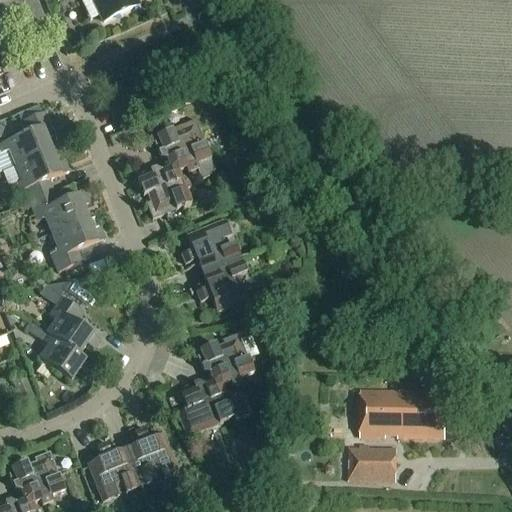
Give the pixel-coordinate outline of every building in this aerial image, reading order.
[(90,0),(103,24),(137,7),(133,0),(90,0)] [(76,36),(66,40),(70,50),(71,52),(81,48),(80,46),(76,36)] [(8,153),(14,168),(51,154),(46,141),(53,137),(44,114),(19,124),(24,136),(0,146),(0,154),(0,156),(8,153)] [(187,176),(197,172),(201,182),(208,179),(214,171),(194,122),(179,129),(180,132),(172,136),(170,132),(151,140),(159,160),(165,161),(169,170),(177,174),(185,171),(187,176)] [(0,140),(9,137),(3,123),(0,124),(0,140)] [(56,166),(51,154),(14,168),(20,184),(12,187),(15,194),(23,191),(28,203),(52,194),(48,182),(67,174),(63,163),(56,166)] [(248,169),(242,172),(245,180),(252,177),(255,176),(256,175),(253,167),(248,169)] [(180,182),(177,174),(169,170),(161,173),(155,170),(134,179),(142,199),(146,197),(149,204),(145,206),(151,221),(189,206),(184,192),(188,190),(184,180),(180,182)] [(57,205),(52,194),(28,203),(36,223),(43,220),(50,236),(86,221),(81,208),(88,205),(84,194),(57,205)] [(86,221),(50,236),(56,252),(48,255),(56,275),(80,265),(76,254),(104,242),(99,231),(91,234),(86,221)] [(223,224),(185,240),(191,253),(180,258),(186,272),(197,268),(201,278),(239,263),(233,248),(227,250),(224,242),(230,240),(223,224)] [(245,277),(239,263),(201,278),(204,287),(193,291),(199,306),(210,302),(215,316),(254,300),(248,286),(242,288),(239,279),(245,277)] [(45,336),(90,368),(90,367),(77,358),(85,347),(91,352),(98,342),(74,325),(81,314),(60,300),(47,318),(54,323),(45,336)] [(39,344),(40,343),(46,347),(36,361),(69,384),(77,372),(84,377),(90,368),(45,336),(44,337),(29,326),(24,333),(39,344)] [(207,377),(210,385),(220,389),(228,386),(230,390),(240,386),(239,381),(252,376),(237,337),(221,344),(222,347),(215,350),(213,347),(194,355),(201,373),(207,377)] [(32,402),(23,378),(9,383),(18,408),(32,402)] [(184,436),(193,432),(195,437),(232,422),(234,426),(250,420),(241,398),(231,394),(223,397),(220,389),(210,385),(202,388),(198,386),(177,393),(185,413),(176,416),(184,436)] [(445,441),(446,396),(361,395),(361,441),(445,441)] [(132,448),(124,451),(139,490),(154,484),(152,479),(159,475),(161,481),(177,474),(162,436),(148,442),(143,431),(128,438),(132,448)] [(139,490),(124,451),(114,455),(110,444),(95,450),(99,461),(85,467),(101,505),(116,499),(114,494),(122,490),(124,496),(139,490)] [(397,485),(397,452),(350,451),(350,485),(397,485)] [(22,501),(31,505),(39,502),(41,506),(51,502),(49,498),(63,492),(48,454),(34,460),(35,463),(26,467),(25,464),(5,471),(13,491),(19,493),(22,501)] [(37,511),(33,511),(31,505),(22,501),(14,505),(8,502),(0,505),(0,511),(38,511),(37,511)]
